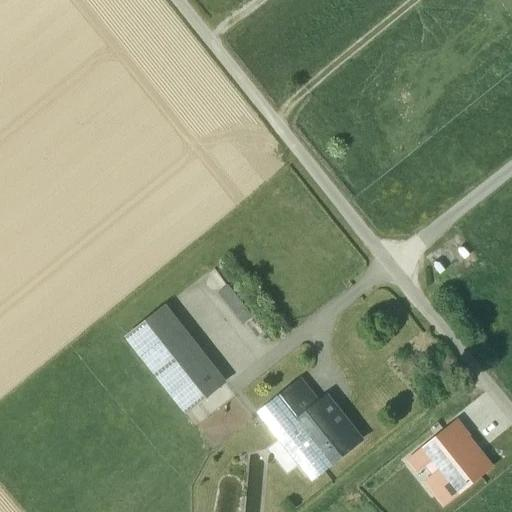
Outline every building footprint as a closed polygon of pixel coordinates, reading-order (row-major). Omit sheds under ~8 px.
[(228,285),(217,293),(243,323),(253,315),(228,285)] [(185,414),(224,383),(166,308),(126,338),(185,414)] [(318,405),(300,382),(277,400),(295,424),(318,405)] [(295,424),(287,430),(288,432),(278,439),(310,478),(358,439),(326,399),(318,405),(295,424)] [(277,400),(259,415),(278,439),(288,432),(287,430),(295,424),(277,400)] [(406,463),(441,506),(490,466),(455,423),(406,463)]
